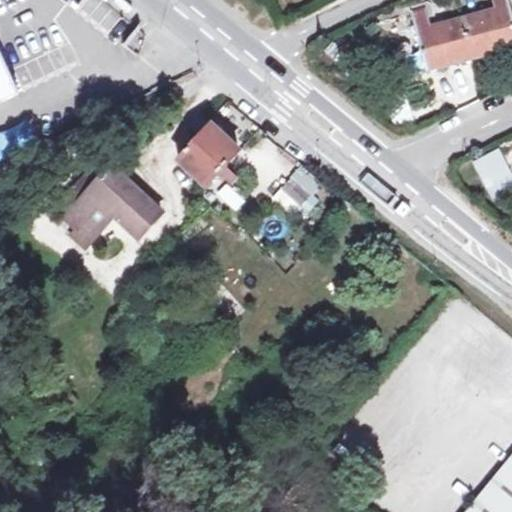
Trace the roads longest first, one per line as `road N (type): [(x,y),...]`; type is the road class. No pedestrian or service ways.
road 1 (secondary): [(247,58),(389,177)]
road 2 (secondary): [(389,177),(511,277)]
road 3 (residential): [(389,177),(511,115)]
road 4 (residential): [(247,58),(366,0)]
